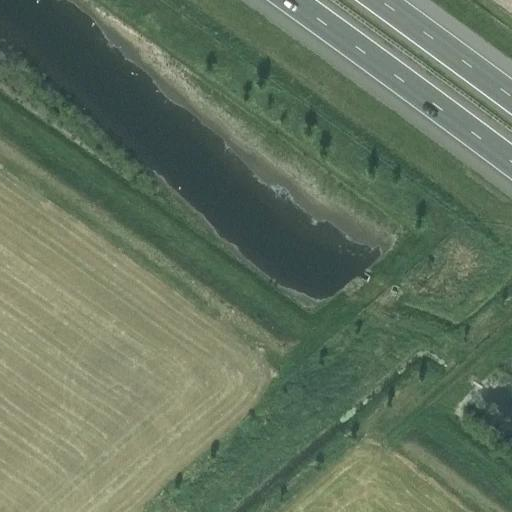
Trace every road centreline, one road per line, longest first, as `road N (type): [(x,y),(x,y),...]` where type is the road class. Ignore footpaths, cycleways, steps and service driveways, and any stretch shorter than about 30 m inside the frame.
road 1 (motorway): [(282,0),(511,166)]
road 2 (motorway): [(511,101),(371,0)]
